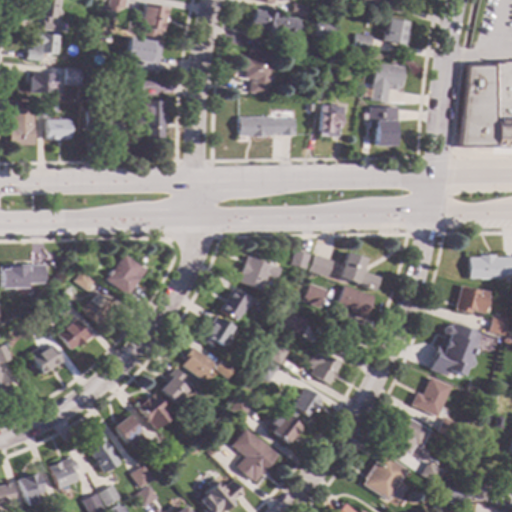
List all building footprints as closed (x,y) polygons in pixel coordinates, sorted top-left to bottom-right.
[(54,0),(52,19),(50,19),(49,24),(55,25),(53,33),(37,31),(40,18),(32,17),(33,10),(32,10),(33,0),(54,0)] [(121,0),(120,9),(115,8),(114,13),(103,11),(104,6),(105,0),(121,0)] [(376,0),(373,12),(357,8),(359,0),(376,0)] [(163,9),(158,32),(156,32),(155,39),(136,35),(137,28),(136,28),(140,4),(163,9)] [(301,8),(299,18),(286,15),(288,5),(301,8)] [(257,13),(258,12),(270,15),(270,16),(292,22),(288,38),(278,36),(277,40),(270,38),(272,34),(266,32),(266,35),(253,32),(253,30),(243,27),(247,11),(257,13)] [(405,23),(400,46),(376,42),(377,36),(380,37),(384,19),(405,23)] [(328,28),(325,42),(312,39),(312,38),(306,37),(309,23),(328,28)] [(54,37),(52,55),(36,54),(35,62),(20,61),(22,50),(26,51),(28,34),(54,37)] [(367,38),(365,52),(355,51),(354,55),(348,54),(349,49),(348,49),(350,35),(367,38)] [(148,42),(148,43),(157,45),(153,72),(118,66),(119,55),(122,55),(124,39),(148,42)] [(267,53),(260,96),(242,93),(244,83),(250,84),(250,81),(239,79),(240,72),(236,71),(238,58),(242,59),(243,50),(267,53)] [(341,76),(334,74),(333,77),(319,74),(323,59),(329,60),(345,59),(341,76)] [(511,147),(454,148),(465,64),(511,63),(511,147)] [(399,68),(396,89),(393,88),(393,91),(385,90),(385,87),(383,87),(381,103),(365,101),(370,64),(399,68)] [(75,70),(74,88),(58,86),(60,69),(75,70)] [(51,76),(49,95),(28,93),(28,95),(23,94),(24,78),(26,78),(26,74),(51,76)] [(137,97),(121,97),(121,86),(137,86),(137,97)] [(157,115),(160,115),(161,129),(157,129),(158,139),(141,139),(139,117),(140,117),(140,103),(157,102),(157,115)] [(28,146),(4,146),(3,127),(6,127),(6,109),(10,109),(10,103),(28,103),(28,146)] [(41,119),(31,119),(30,105),(41,105),(41,119)] [(322,107),(322,106),(337,108),(336,117),(333,117),(330,139),(313,136),(314,132),(312,132),(315,106),(322,107)] [(392,146),(370,147),(370,128),(363,129),(363,109),(391,108),(392,146)] [(117,139),(106,139),(106,134),(88,135),(88,130),(80,130),(80,112),(117,112),(117,139)] [(278,120),(287,120),(287,136),(274,136),(274,134),(266,134),(266,137),(245,138),(245,136),(232,137),(232,119),(266,118),(266,112),(278,112),(278,120)] [(64,140),(40,141),(39,121),(63,121),(64,140)] [(304,255),(300,270),(285,266),(289,251),(304,255)] [(360,260),(358,268),(360,270),(361,274),(374,278),(370,291),(333,278),(341,253),(360,260)] [(490,257),(511,256),(511,274),(497,275),(498,277),(464,278),(463,258),(475,258),(475,254),(490,254),(490,257)] [(140,272),(121,297),(100,281),(118,256),(140,272)] [(327,263),(321,278),(302,272),(308,256),(327,263)] [(274,270),(270,280),(261,277),(255,292),(234,284),(237,276),(234,274),(241,257),(274,270)] [(39,284),(20,284),(21,289),(0,289),(0,266),(39,266),(39,284)] [(88,282),(81,291),(69,282),(75,273),(88,282)] [(321,292),(313,309),(297,302),(304,285),(321,292)] [(484,293),(482,300),(487,301),(485,306),(481,305),(479,312),(468,309),(467,314),(450,309),(456,286),(484,293)] [(368,299),(360,321),(353,318),(353,316),(331,307),(338,287),(368,299)] [(226,292),(240,300),(239,301),(241,302),(240,303),(242,305),(237,314),(234,314),(230,321),(214,312),(226,292)] [(99,299),(100,298),(109,306),(103,312),(105,315),(93,328),(76,311),(93,294),(99,299)] [(67,307),(56,318),(45,307),(56,296),(67,307)] [(266,309),(260,317),(248,309),(253,300),(266,309)] [(41,328),(29,337),(21,325),(33,317),(41,328)] [(227,327),(216,346),(209,342),(206,347),(200,343),(202,339),(196,335),(202,325),(205,327),(211,317),(227,327)] [(296,323),(290,335),(278,329),(284,317),(296,323)] [(502,321),(498,334),(484,330),(487,317),(502,321)] [(85,338),(74,347),(72,345),(65,351),(52,335),(70,320),(85,338)] [(355,333),(344,360),(330,354),(332,347),(329,346),(337,326),(355,333)] [(511,338),(510,346),(499,343),(502,335),(511,338)] [(283,352),(275,366),(262,357),(270,344),(283,352)] [(57,363),(37,376),(26,359),(28,358),(25,354),(33,348),(36,352),(46,346),(57,363)] [(208,365),(196,381),(177,367),(180,362),(176,358),(178,354),(180,356),(186,348),(208,365)] [(335,365),(333,370),(334,371),(329,380),(328,379),(324,385),(306,375),(308,370),(305,368),(307,365),(304,363),(311,350),(335,365)] [(446,362),(438,379),(424,372),(431,355),(446,362)] [(273,368),(265,381),(252,373),(260,360),(273,368)] [(228,371),(221,380),(209,370),(216,361),(228,371)] [(182,379),(176,385),(183,392),(171,405),(154,389),(165,377),(164,376),(171,369),(182,379)] [(445,387),(432,418),(406,406),(412,394),(417,396),(425,378),(445,387)] [(316,401),(303,419),(295,413),(291,418),(283,413),(286,407),(285,408),(298,388),(316,401)] [(167,417),(151,431),(133,409),(150,395),(167,417)] [(246,409),(237,420),(226,411),(235,400),(246,409)] [(296,428),(282,445),(266,433),(270,428),(266,424),(272,416),(277,419),(280,415),(296,428)] [(500,418),(497,428),(491,426),(494,416),(500,418)] [(141,440),(129,449),(123,441),(120,444),(108,428),(123,417),(141,440)] [(425,432),(415,449),(410,447),(405,456),(387,446),(392,436),(389,434),(399,417),(425,432)] [(454,424),(446,440),(432,432),(439,417),(454,424)] [(273,457),(257,476),(256,476),(250,483),(247,480),(245,481),(231,469),(240,458),(227,447),(241,430),(273,457)] [(432,436),(424,432),(415,452),(422,456),(432,436)] [(219,446),(208,456),(197,445),(207,434),(219,446)] [(115,464),(98,474),(82,449),(99,438),(115,464)] [(403,471),(382,502),(358,486),(361,480),(360,479),(377,454),(403,471)] [(68,462),(69,461),(73,470),(70,471),(73,480),(71,481),(71,482),(53,490),(44,468),(66,458),(68,462)] [(437,472),(428,485),(414,476),(423,463),(437,472)] [(148,480),(135,489),(125,475),(138,466),(148,480)] [(39,493),(32,495),(34,503),(22,507),(13,481),(33,474),(39,493)] [(213,484),(214,483),(219,489),(227,482),(238,495),(218,511),(201,511),(203,509),(197,502),(202,497),(200,495),(206,489),(203,485),(209,480),(213,484)] [(9,503),(0,504),(0,486),(5,485),(9,503)] [(114,499),(100,507),(92,494),(107,485),(114,499)] [(459,490),(456,505),(435,500),(439,485),(459,490)] [(153,499),(138,509),(130,496),(144,487),(153,499)] [(99,511),(97,511),(83,511),(78,502),(91,495),(99,511)]
